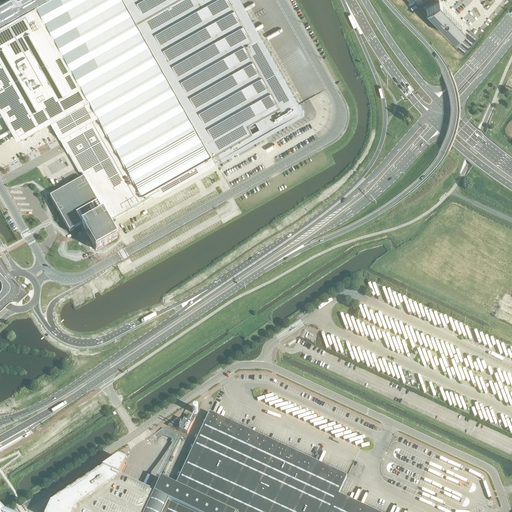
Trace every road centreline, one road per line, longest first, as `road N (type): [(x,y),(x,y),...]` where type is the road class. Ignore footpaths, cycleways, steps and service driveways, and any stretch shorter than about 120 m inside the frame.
road 1 (trunk): [(345,0),(383,103),(384,131),(370,165),(318,216),(138,342)]
road 2 (unclassified): [(500,492),(486,467),(265,365),(237,366),(136,434)]
road 3 (trunk): [(261,269),(384,209),(422,179),(452,135),(454,94),(442,63),(384,0)]
road 4 (primary): [(427,116),(336,208),(138,342)]
road 5 (primary): [(261,269),(372,193),(437,126)]
road 6 (primary): [(102,378),(261,269)]
road 7 (unclassified): [(19,511),(136,434)]
road 8 (trunk): [(349,0),(427,116)]
road 9 (trunk): [(439,102),(364,0)]
